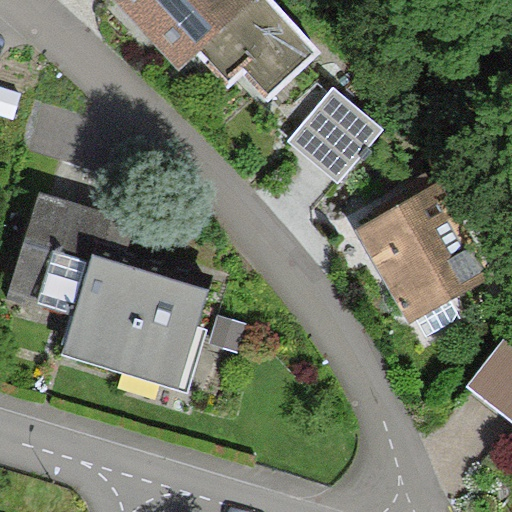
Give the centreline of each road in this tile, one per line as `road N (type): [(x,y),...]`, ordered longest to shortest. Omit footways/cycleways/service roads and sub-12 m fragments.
road 1 (residential): [(21,0),(193,161),(353,348),(393,511)]
road 2 (residential): [(270,511),(133,476)]
road 3 (residential): [(133,476),(0,437)]
